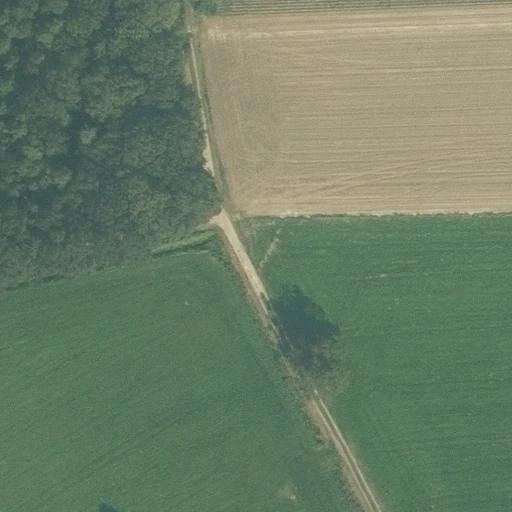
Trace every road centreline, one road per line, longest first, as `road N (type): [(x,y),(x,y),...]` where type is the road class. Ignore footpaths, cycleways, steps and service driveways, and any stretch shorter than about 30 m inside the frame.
road 1 (track): [(224,219),(375,511)]
road 2 (track): [(0,270),(224,219)]
road 3 (track): [(177,0),(209,197),(224,219)]
